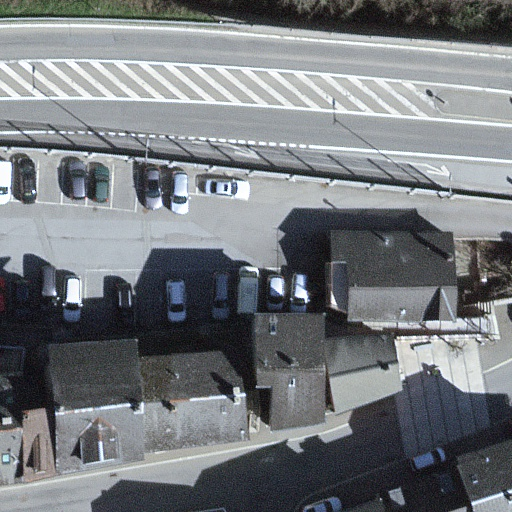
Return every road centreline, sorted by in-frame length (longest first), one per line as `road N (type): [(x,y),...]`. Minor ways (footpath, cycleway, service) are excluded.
road 1 (primary): [(0,78),(511,105)]
road 2 (residential): [(255,473),(511,380)]
road 3 (residential): [(0,504),(255,473)]
